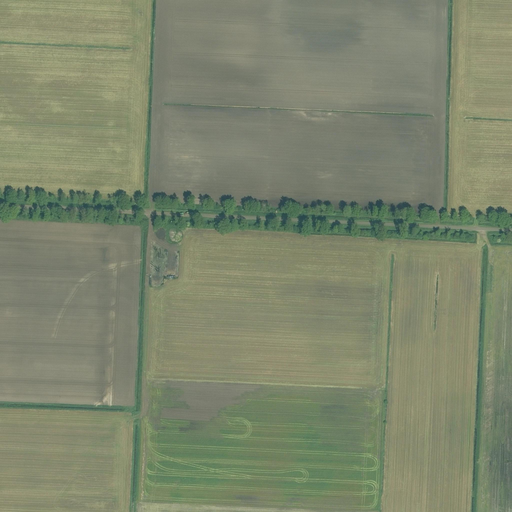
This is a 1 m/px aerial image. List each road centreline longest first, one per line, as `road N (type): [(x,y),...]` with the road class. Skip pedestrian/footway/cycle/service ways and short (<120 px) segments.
road 1 (unclassified): [(511,230),(0,205)]
road 2 (track): [(149,213),(140,421)]
